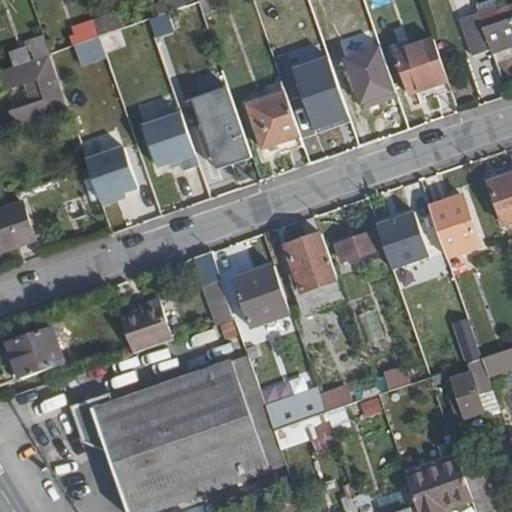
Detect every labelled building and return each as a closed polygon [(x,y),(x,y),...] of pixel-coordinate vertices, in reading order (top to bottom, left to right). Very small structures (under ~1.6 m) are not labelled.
[(156,15),(183,5),(181,0),(168,0),(153,6),(156,15)] [(206,0),(199,3),(203,13),(212,10),(208,0),(206,0)] [(511,21),(511,8),(502,12),(500,7),(480,14),(485,31),(511,21)] [(116,16),(96,22),(101,37),(151,20),(147,10),(117,21),(116,16)] [(462,19),(475,57),(493,51),(485,31),(480,14),(480,13),(462,19)] [(147,22),(153,37),(172,30),(166,14),(147,22)] [(511,21),(485,31),(493,51),(511,44),(511,21)] [(87,25),(92,40),(101,37),(96,22),(87,25)] [(160,36),(168,59),(185,53),(178,30),(160,36)] [(399,56),(414,96),(450,84),(436,43),(399,56)] [(378,46),(344,58),(360,105),(395,93),(378,46)] [(17,53),(20,64),(34,60),(30,48),(17,53)] [(20,64),(0,71),(0,74),(6,91),(27,84),(34,105),(12,112),(17,127),(71,109),(52,54),(34,60),(20,64)] [(326,56),(292,68),(313,130),(347,118),(326,56)] [(227,87),(191,99),(215,169),(250,157),(227,87)] [(248,106),(264,151),(279,145),(281,152),(304,144),(296,122),(286,93),(248,106)] [(201,166),(182,109),(157,117),(159,122),(145,127),(159,168),(172,164),(182,160),(184,164),(186,171),(201,166)] [(127,148),(89,161),(104,206),(123,199),(121,195),(127,193),(141,189),(127,148)] [(511,175),(490,183),(506,230),(511,227),(511,175)] [(431,208),(448,257),(482,246),(464,196),(431,208)] [(0,212),(0,251),(36,238),(24,204),(0,212)] [(417,213),(380,226),(395,271),(433,258),(417,213)] [(339,244),(344,260),(379,249),(373,232),(339,244)] [(287,247),(303,293),(340,280),(324,235),(287,247)] [(197,258),(212,301),(229,295),(214,252),(197,258)] [(235,282),(252,329),(294,314),(278,268),(235,282)] [(164,301),(143,308),(144,312),(165,305),(164,301)] [(125,319),(137,354),(178,339),(165,305),(144,312),(125,319)] [(375,309),(357,313),(364,342),(382,337),(375,309)] [(462,360),(477,356),(467,317),(452,321),(462,360)] [(12,345),(24,379),(67,365),(55,330),(12,345)] [(236,362),(261,437),(276,432),(268,408),(250,357),(236,362)] [(448,387),(458,420),(487,410),(481,394),(494,390),(484,359),(469,364),(473,373),(454,379),(456,385),(448,387)] [(111,451),(123,485),(156,474),(261,437),(236,362),(117,403),(114,392),(75,406),(87,442),(111,451)] [(407,368),(388,374),(393,391),(413,383),(407,368)] [(435,376),(437,385),(446,381),(444,373),(435,376)] [(322,397),(328,414),(343,408),(353,405),(347,389),(322,397)] [(376,397),(359,403),(364,417),(381,411),(376,397)] [(268,408),(276,432),(305,422),(301,410),(297,399),(268,408)] [(301,410),(305,422),(323,415),(318,404),(301,410)] [(343,408),(328,414),(334,432),(335,433),(350,427),(343,408)] [(276,432),(282,451),(334,432),(328,414),(323,415),(305,422),(276,432)] [(261,437),(273,472),(288,467),(282,451),(276,432),(261,437)] [(123,485),(131,511),(154,511),(273,472),(261,437),(156,474),(123,485)] [(408,477),(420,511),(448,511),(475,502),(472,492),(466,475),(460,459),(408,477)] [(466,475),(472,492),(488,486),(483,470),(466,475)] [(472,492),(475,502),(478,511),(496,511),(488,486),(472,492)] [(358,501),(362,511),(374,507),(371,497),(358,501)]
